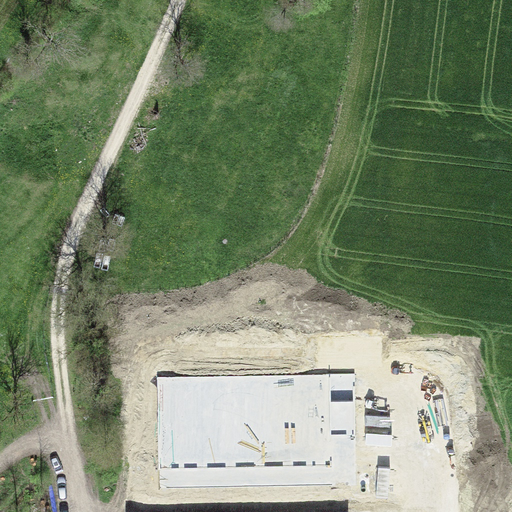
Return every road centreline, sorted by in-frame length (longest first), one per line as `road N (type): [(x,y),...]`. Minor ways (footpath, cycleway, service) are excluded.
road 1 (track): [(62,394),(53,307),(60,264),(178,0)]
road 2 (unclassified): [(85,511),(62,394)]
